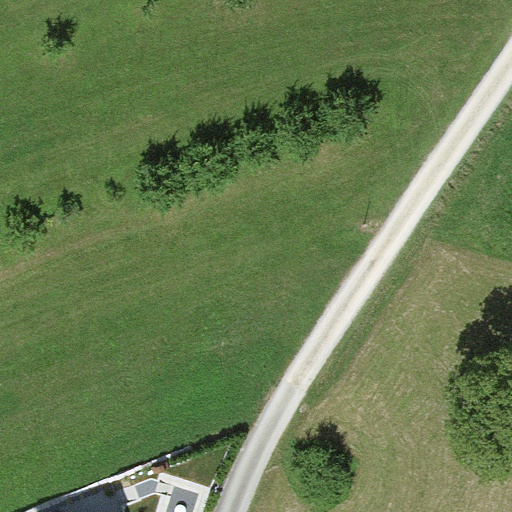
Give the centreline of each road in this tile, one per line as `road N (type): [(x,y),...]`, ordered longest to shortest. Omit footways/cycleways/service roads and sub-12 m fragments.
road 1 (track): [(511,56),(280,398)]
road 2 (track): [(223,511),(280,398)]
